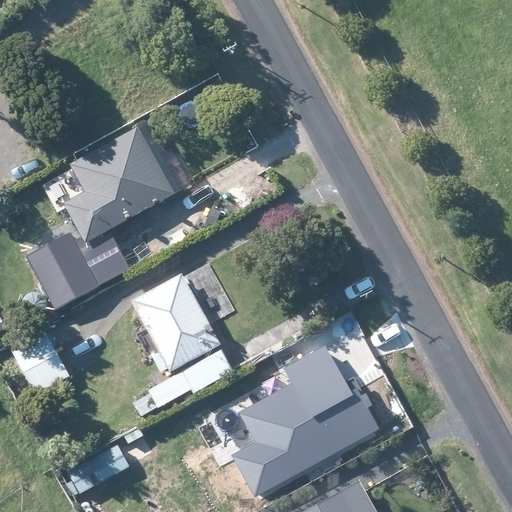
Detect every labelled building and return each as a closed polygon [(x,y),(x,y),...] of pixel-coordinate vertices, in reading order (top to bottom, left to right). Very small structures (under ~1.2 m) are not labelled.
[(59,306),(133,266),(112,227),(176,192),(141,127),(77,162),(92,187),(70,199),(90,237),(93,236),(96,240),(82,247),(72,229),(30,252),(59,306)] [(225,340),(186,271),(137,298),(175,368),(225,340)] [(39,390),(72,374),(51,331),(18,348),(39,390)] [(143,413),(234,365),(225,349),(152,388),(154,392),(136,401),(143,413)] [(254,413),(264,430),(279,456),(344,418),(311,362),(238,405),(246,418),(254,413)] [(230,404),(222,391),(191,409),(198,422),(230,404)] [(239,426),(200,447),(217,478),(266,452),(252,427),(243,431),(239,426)] [(380,511),(362,478),(301,511),(380,511)]
